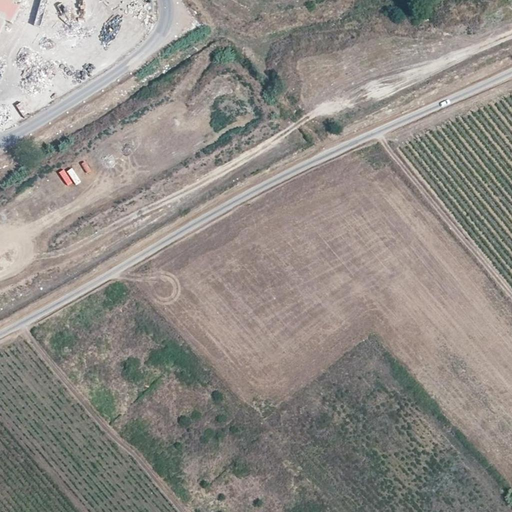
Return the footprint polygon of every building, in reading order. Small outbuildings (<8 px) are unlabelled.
[(0,0),(0,31),(5,22),(12,25),(20,8),(13,5),(15,0),(0,0)] [(61,171),(67,185),(78,181),(71,166),(61,171)] [(59,171),(45,179),(53,194),(67,186),(59,171)] [(38,185),(26,192),(34,205),(46,199),(38,185)] [(14,204),(8,207),(15,221),(21,218),(14,204)] [(7,209),(1,213),(8,224),(14,220),(7,209)]
